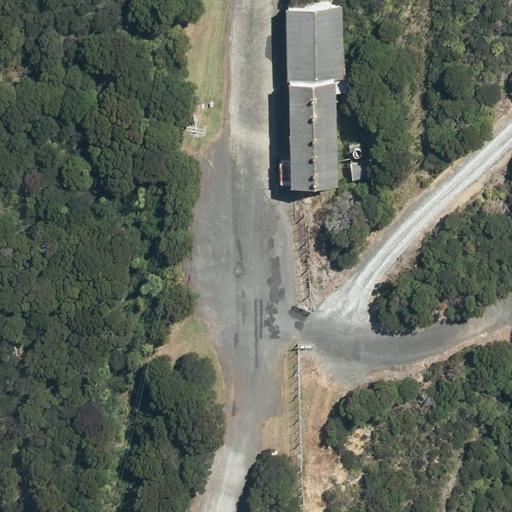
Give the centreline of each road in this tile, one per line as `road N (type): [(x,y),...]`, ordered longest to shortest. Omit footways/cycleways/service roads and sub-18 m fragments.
road 1 (track): [(340,344),(313,415),(317,511)]
road 2 (track): [(511,381),(470,442),(453,511)]
